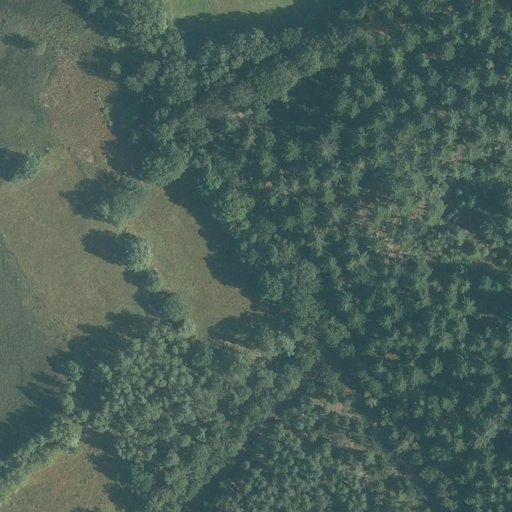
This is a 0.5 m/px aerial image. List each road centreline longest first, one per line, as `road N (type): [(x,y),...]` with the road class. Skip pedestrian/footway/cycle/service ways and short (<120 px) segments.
road 1 (track): [(190,126),(441,0)]
road 2 (track): [(331,352),(304,289),(190,126)]
road 3 (track): [(331,352),(183,511)]
road 4 (track): [(190,126),(113,0)]
road 5 (track): [(403,462),(331,352)]
